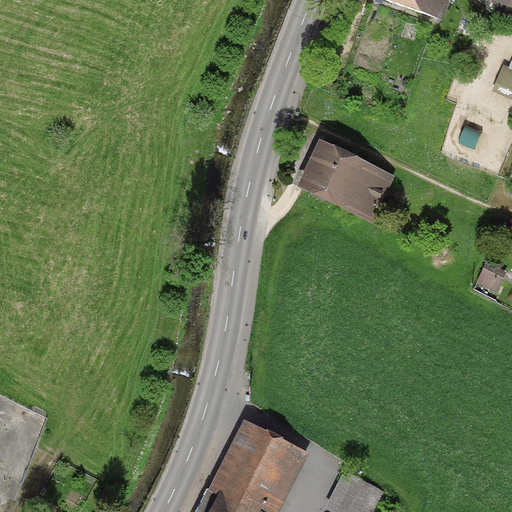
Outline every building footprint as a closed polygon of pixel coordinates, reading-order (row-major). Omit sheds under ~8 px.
[(389,0),(442,19),(448,0),(389,0)] [(511,68),(509,67),(504,64),(492,90),(511,98),(511,68)] [(358,156),(320,139),(297,185),(372,223),(393,175),(358,156)] [(507,271),(487,261),(477,281),(497,291),(507,271)] [(209,511),(278,511),(309,452),(244,419),(209,489),(209,490),(218,494),(209,511)] [(344,470),(324,508),(332,511),(373,511),(385,491),(344,470)] [(195,511),(209,511),(218,494),(209,490),(209,489),(208,488),(195,511)]
